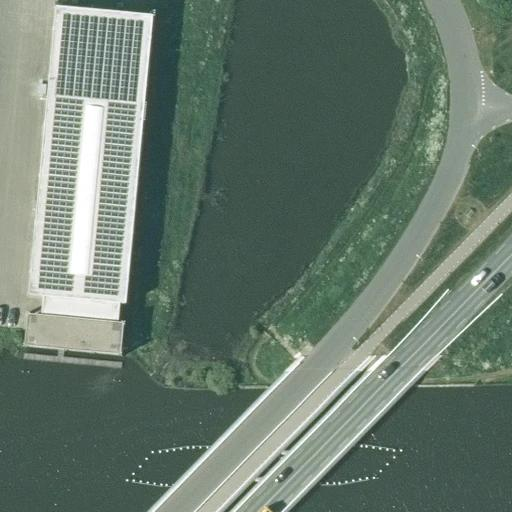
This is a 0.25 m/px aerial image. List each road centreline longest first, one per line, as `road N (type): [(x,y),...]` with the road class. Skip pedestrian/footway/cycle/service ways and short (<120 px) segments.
road 1 (unclassified): [(467,104),(450,173),(411,251),(327,354),(175,511)]
road 2 (primary): [(511,254),(259,511)]
